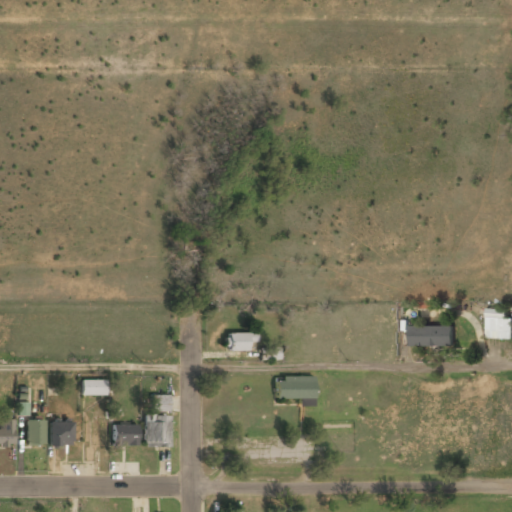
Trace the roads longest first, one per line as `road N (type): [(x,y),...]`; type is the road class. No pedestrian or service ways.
road 1 (residential): [(511,487),(0,488)]
road 2 (residential): [(191,511),(192,348)]
